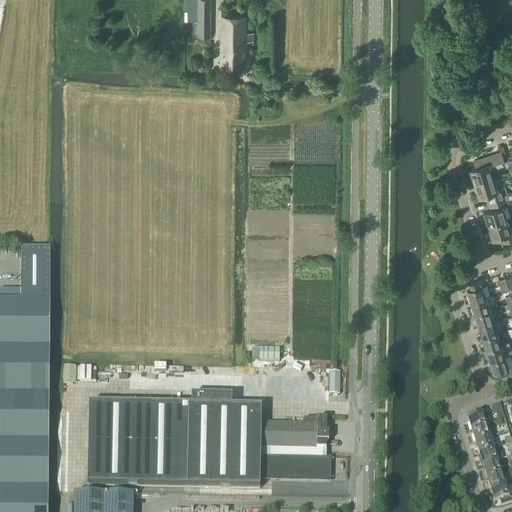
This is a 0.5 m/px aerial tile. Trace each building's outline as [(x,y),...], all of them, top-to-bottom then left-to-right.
[(198,37),(198,0),(183,0),(184,11),(187,11),(187,22),(192,22),(191,36),(197,37),(198,37)] [(210,37),(210,0),(198,0),(198,37),(197,37),(210,37)] [(246,33),(247,16),(220,16),(219,54),(246,54),(246,43),(253,43),(254,34),(246,33)] [(245,68),(246,54),(219,54),(219,68),(245,68)] [(475,169),(470,170),(472,177),(470,177),(472,183),(474,183),(474,184),(492,178),(490,169),(504,165),(503,162),(507,161),(506,159),(507,159),(504,152),(500,153),(473,162),(475,169)] [(492,178),(474,184),(478,197),(485,195),(487,203),(507,196),(504,188),(497,191),(492,178)] [(502,207),(510,205),(507,196),(487,203),(490,211),(483,213),(485,219),(484,220),(486,226),(487,225),(488,226),(506,220),(502,207)] [(511,232),(510,233),(506,220),(488,226),(492,240),(499,237),(501,244),(511,240),(511,232)] [(50,302),(50,251),(21,251),(21,302),(0,301),(0,511),(48,511),(49,396),(50,302)] [(504,279),(498,281),(502,293),(508,291),(504,279)] [(471,290),(467,291),(471,304),(486,299),(482,287),(486,286),(484,280),(469,285),(471,290)] [(475,315),(490,311),(486,299),(471,304),(475,315)] [(478,327),(493,323),(490,311),(475,315),(478,327)] [(482,339),(497,334),(493,323),(478,327),(482,339)] [(497,334),(482,339),(486,351),(501,346),(506,345),(505,344),(502,332),(497,334)] [(501,346),(486,351),(489,363),(504,358),(511,355),(511,354),(508,343),(505,344),(506,345),(501,346)] [(504,358),(489,363),(493,375),(498,373),(500,379),(511,375),(511,367),(508,369),(504,358)] [(331,383),(331,395),(339,396),(340,374),(331,374),(331,383)] [(89,405),(87,486),(187,488),(248,489),(260,490),(260,479),(261,449),(261,425),(262,408),(232,408),(232,400),(232,398),(191,397),(191,405),(191,407),(190,407),(155,406),(89,405)] [(500,423),(504,421),(501,409),(495,411),(498,423),(500,422),(500,423)] [(483,414),(467,419),(471,432),(487,427),(486,426),(490,425),(486,413),(483,414)] [(261,425),(261,449),(326,451),(327,420),(304,419),(304,426),(261,425)] [(487,427),(471,432),(475,443),(491,438),(487,427)] [(491,438),(475,443),(479,455),(494,450),(491,438)] [(480,460),(478,460),(480,463),(481,467),(482,466),(483,467),(498,462),(503,460),(499,448),(494,450),(479,455),(479,456),(480,460)] [(260,462),(260,479),(275,479),(275,480),(328,481),(329,459),(326,459),(326,451),(261,449),(261,457),(260,462)] [(498,462),(483,467),(486,479),(502,474),(498,462)] [(502,474),(486,479),(490,491),(506,486),(502,474)] [(506,486),(490,491),(494,502),(499,501),(501,507),(511,503),(511,499),(510,499),(509,497),(506,486)] [(133,511),(133,496),(74,495),(74,511),(133,511)]
